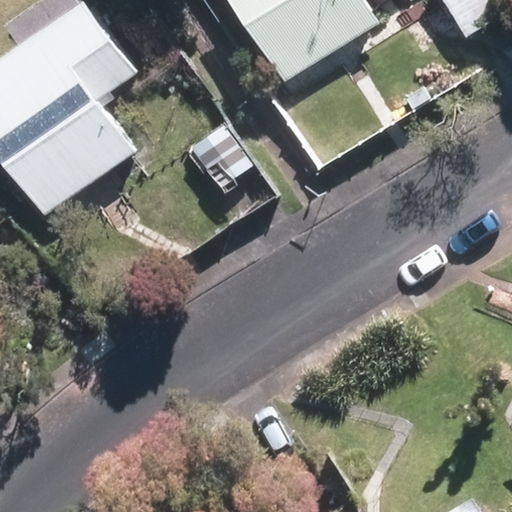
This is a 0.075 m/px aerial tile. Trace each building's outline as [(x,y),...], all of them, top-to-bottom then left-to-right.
[(245,0),(293,76),(383,20),(370,0),(245,0)] [(499,0),(451,0),(471,33),(506,12),(499,0)] [(107,12),(0,81),(0,88),(24,125),(8,135),(50,199),(144,138),(114,92),(146,71),(107,12)] [(258,161),(231,117),(194,139),(222,183),(258,161)] [(0,248),(14,238),(0,220),(0,248)] [(501,511),(491,496),(463,511),(501,511)]
